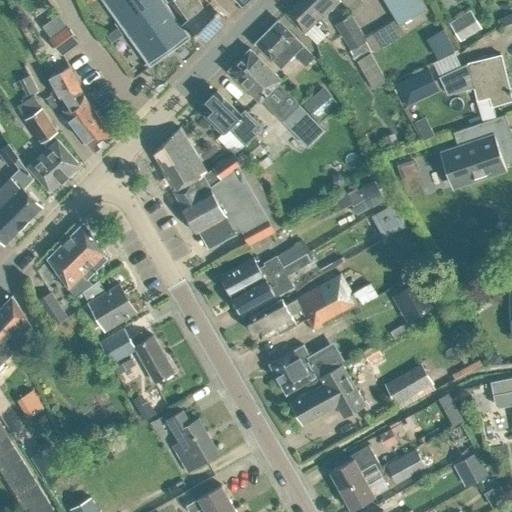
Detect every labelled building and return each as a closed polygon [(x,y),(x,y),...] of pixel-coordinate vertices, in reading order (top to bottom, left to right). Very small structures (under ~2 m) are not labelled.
[(189,36),(163,0),(104,0),(148,62),(187,34),(188,37),(189,36)] [(171,0),(186,20),(185,21),(205,41),(227,18),(209,1),(208,0),(166,0),(167,1),(168,0),(171,0)] [(319,29),(326,23),(321,18),(340,0),(339,0),(297,0),(285,12),(304,34),(315,24),(319,29)] [(419,11),(424,8),(419,0),(383,0),(398,25),(419,12),(419,11)] [(461,38),(482,26),(471,8),(451,20),(461,38)] [(351,50),(368,39),(352,13),(334,23),(351,50)] [(503,33),(511,29),(511,13),(497,20),(503,33)] [(60,54),(79,41),(59,14),(42,26),(49,37),(48,38),(60,54)] [(314,56),(302,45),(303,44),(278,19),(255,42),(280,67),(294,53),(305,65),(314,56)] [(120,24),(108,33),(114,41),(125,32),(120,24)] [(436,33),(447,52),(455,48),(444,28),(436,33)] [(312,117),(278,83),(282,79),(250,48),(228,70),(260,102),(265,96),(284,115),(283,116),(298,131),(312,117)] [(362,56),(377,83),(391,75),(375,48),(362,56)] [(462,65),(440,75),(450,93),(474,86),(477,99),(490,96),(492,105),(511,99),(511,98),(501,54),(467,62),(468,63),(462,65)] [(428,65),(397,79),(399,84),(407,102),(407,103),(438,88),(428,65)] [(94,150),(113,135),(90,106),(70,66),(51,76),(66,105),(65,106),(72,118),(70,119),(73,123),(94,150)] [(30,74),(19,79),(27,95),(38,90),(30,74)] [(324,85),(304,104),(319,120),(338,103),(324,85)] [(209,108),(204,113),(223,133),(228,128),(245,146),(256,139),(264,127),(246,109),(241,114),(217,89),(204,102),(209,108)] [(80,164),(58,139),(53,134),(58,131),(33,95),(15,105),(40,143),(42,142),(48,148),(28,165),(50,191),(80,164)] [(511,161),(511,135),(505,113),(452,131),(456,144),(439,150),(452,188),(505,170),(504,165),(511,161)] [(0,123),(0,145),(11,134),(0,123)] [(179,127),(152,154),(173,189),(170,191),(195,232),(197,231),(207,247),(237,229),(242,237),(274,218),(239,159),(218,171),(212,161),(203,166),(179,127)] [(245,146),(243,148),(250,158),(263,149),(256,139),(245,146)] [(7,143),(0,148),(0,153),(8,164),(12,161),(17,168),(13,171),(14,173),(0,186),(0,200),(22,223),(40,205),(23,188),(33,178),(7,143)] [(423,189),(413,158),(396,164),(407,194),(423,189)] [(357,188),(345,194),(355,214),(384,200),(375,180),(357,188)] [(0,236),(5,241),(22,223),(0,200),(0,236)] [(405,229),(393,204),(373,213),(385,238),(405,229)] [(104,252),(86,226),(80,225),(48,257),(75,297),(83,291),(94,284),(87,278),(107,258),(102,253),(104,252)] [(283,266),(232,294),(243,314),(294,286),(288,274),(311,261),(307,253),(283,266)] [(232,294),(283,266),(277,254),(264,261),(265,264),(260,267),(254,256),(221,275),(232,294)] [(352,293),(341,273),(286,305),(282,298),(250,316),(248,322),(253,332),(259,334),(261,338),(278,329),(281,333),(297,324),(290,312),(300,306),(314,331),(378,295),(371,282),(352,293)] [(477,301),(500,289),(493,275),(470,287),(477,301)] [(440,303),(425,276),(392,294),(406,321),(440,303)] [(106,291),(99,281),(94,284),(83,291),(89,301),(88,302),(105,330),(137,310),(120,283),(106,291)] [(52,325),(67,316),(51,290),(36,300),(52,325)] [(0,307),(0,330),(14,344),(15,343),(18,345),(35,328),(12,295),(0,307)] [(123,327),(100,341),(113,364),(137,350),(155,381),(174,370),(153,334),(143,340),(139,332),(130,337),(123,327)] [(5,353),(14,344),(0,330),(0,364),(8,356),(5,353)] [(56,363),(67,357),(51,331),(41,337),(56,363)] [(344,361),(333,340),(308,354),(303,345),(270,363),(287,393),(344,361)] [(395,404),(432,383),(420,362),(383,383),(395,404)] [(366,403),(342,363),(320,375),(325,383),(292,401),(300,418),(305,415),(308,419),(338,403),(345,416),(366,403)] [(511,377),(502,379),(490,381),(494,404),(497,406),(511,403),(511,377)] [(32,414),(48,405),(38,386),(21,395),(32,414)] [(453,425),(463,420),(448,392),(439,397),(453,425)] [(189,423),(182,410),(167,418),(181,442),(174,446),(187,470),(218,452),(198,418),(189,423)] [(0,470),(26,511),(47,511),(53,508),(7,434),(6,435),(4,432),(7,430),(0,418),(0,470)] [(407,433),(402,422),(379,433),(386,447),(397,441),(396,439),(407,433)] [(52,442),(31,455),(48,482),(69,469),(52,442)] [(341,490),(378,469),(381,467),(368,444),(350,454),(352,458),(330,471),(341,490)] [(397,482),(425,466),(415,448),(387,464),(391,471),(397,482)] [(488,473),(476,451),(453,463),(465,485),(488,473)] [(381,467),(378,469),(382,476),(391,471),(387,464),(381,467)] [(378,469),(341,490),(351,509),(375,496),(368,483),(372,480),(373,481),(382,476),(378,469)] [(206,511),(222,511),(234,506),(221,484),(186,504),(190,511),(193,511),(203,507),(206,511)] [(72,511),(100,511),(92,496),(70,507),(72,511)]
